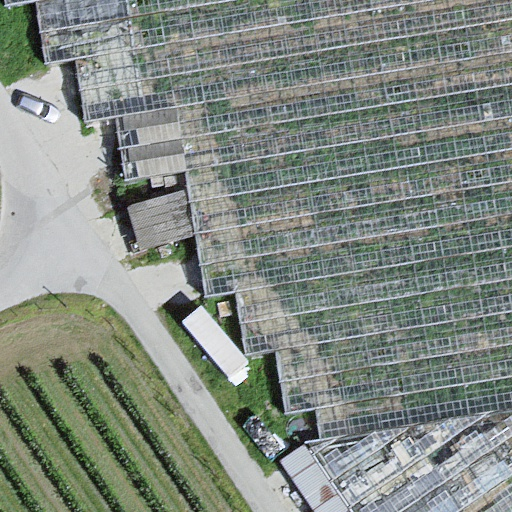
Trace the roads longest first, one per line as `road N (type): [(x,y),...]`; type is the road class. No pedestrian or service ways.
road 1 (unclassified): [(80,241),(274,511)]
road 2 (unclassified): [(0,121),(80,241)]
